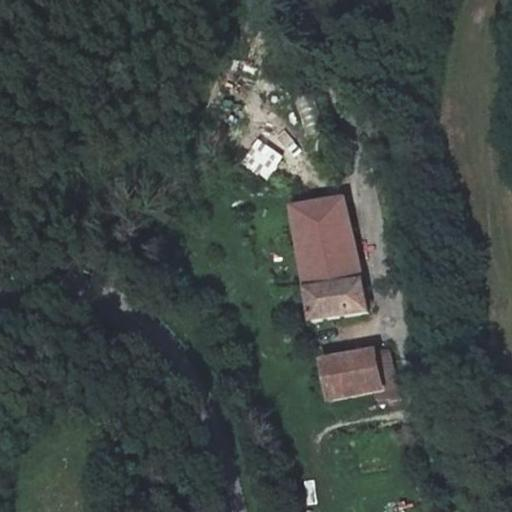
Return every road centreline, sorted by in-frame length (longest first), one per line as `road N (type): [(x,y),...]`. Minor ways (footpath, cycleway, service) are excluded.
road 1 (track): [(297,0),(343,105),(420,396)]
road 2 (unclassified): [(0,300),(58,284),(105,296),(166,343),(199,397),(235,511)]
